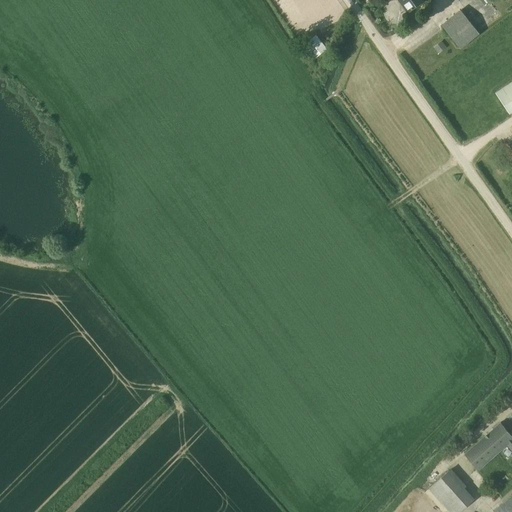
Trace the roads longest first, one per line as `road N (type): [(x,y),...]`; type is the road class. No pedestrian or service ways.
road 1 (track): [(83,133),(249,26),(268,37),(315,104)]
road 2 (unclassified): [(511,235),(348,0)]
road 3 (track): [(392,205),(187,386)]
road 4 (unknown): [(511,399),(459,449),(488,511)]
road 5 (track): [(315,104),(392,205)]
